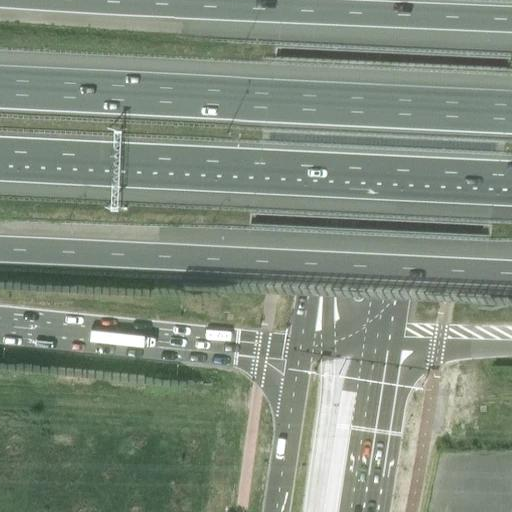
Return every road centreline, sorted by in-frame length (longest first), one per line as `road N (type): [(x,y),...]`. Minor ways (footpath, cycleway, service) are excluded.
road 1 (motorway): [(0,157),(511,182)]
road 2 (trunk): [(0,248),(511,273)]
road 3 (motorway): [(511,114),(0,90)]
road 4 (trunk): [(511,20),(58,0)]
road 5 (secondary): [(361,0),(299,352)]
road 6 (secondary): [(392,346),(452,0)]
road 7 (trunk): [(0,326),(299,352)]
road 8 (secondary): [(370,511),(392,346)]
road 9 (secondary): [(299,352),(274,511)]
road 10 (trunk): [(392,346),(511,350)]
